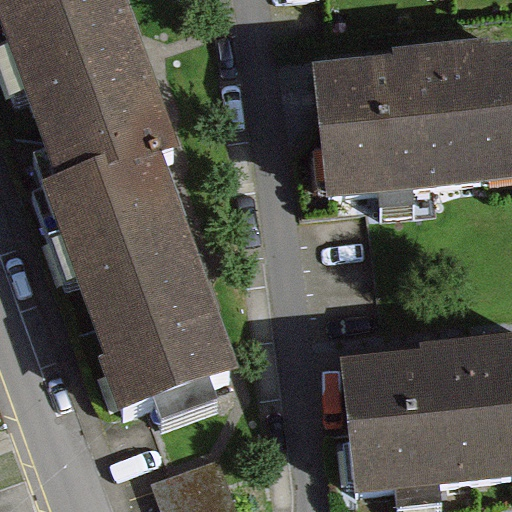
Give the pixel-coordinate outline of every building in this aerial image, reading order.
[(121,0),(10,0),(0,4),(0,27),(61,193),(107,176),(112,189),(169,168),(181,164),(142,57),(121,0)] [(511,61),(428,70),(320,81),(333,211),(511,193),(511,61)] [(61,193),(46,198),(128,421),(246,378),(205,268),(169,168),(112,189),(107,176),(61,193)] [(511,360),(456,366),(347,377),(360,511),(511,496),(511,360)] [(236,511),(222,470),(158,492),(164,511),(236,511)]
